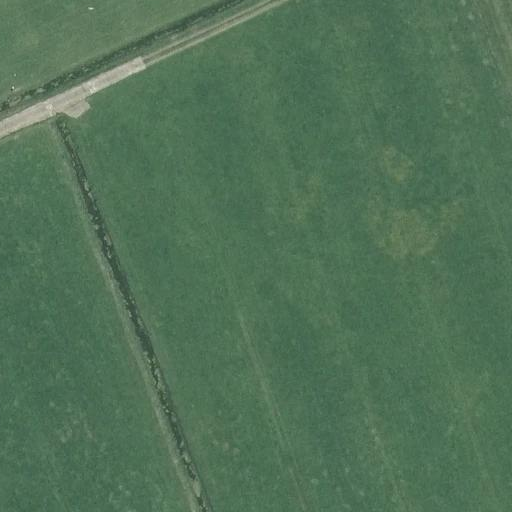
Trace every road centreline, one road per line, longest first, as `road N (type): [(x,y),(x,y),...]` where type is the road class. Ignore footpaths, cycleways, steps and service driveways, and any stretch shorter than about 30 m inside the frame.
road 1 (track): [(144,66),(0,134)]
road 2 (track): [(144,66),(281,0)]
